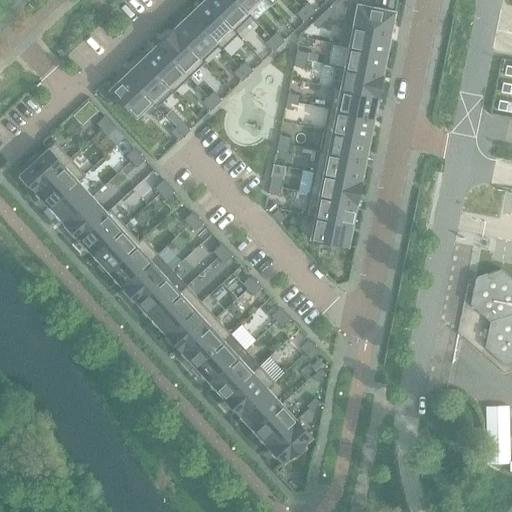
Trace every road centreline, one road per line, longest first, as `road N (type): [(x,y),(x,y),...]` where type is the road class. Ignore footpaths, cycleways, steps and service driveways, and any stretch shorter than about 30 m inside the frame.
road 1 (residential): [(432,0),(365,313)]
road 2 (residential): [(72,96),(176,0)]
